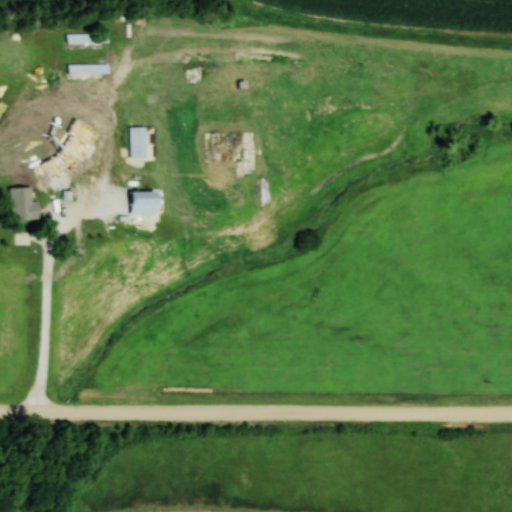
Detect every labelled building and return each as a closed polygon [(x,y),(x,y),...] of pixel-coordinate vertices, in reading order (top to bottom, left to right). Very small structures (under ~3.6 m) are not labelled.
[(109,33),(68,33),(68,43),(109,43),(109,33)] [(110,63),(68,63),(68,73),(110,73),(110,63)] [(129,158),(148,158),(148,126),(129,126),(129,158)] [(11,219),(40,219),(40,201),(33,201),(33,187),(11,187),(11,219)] [(159,191),(132,191),(132,214),(159,214),(159,191)]
